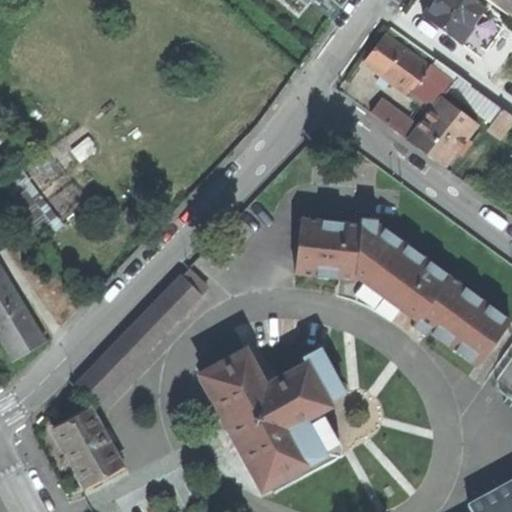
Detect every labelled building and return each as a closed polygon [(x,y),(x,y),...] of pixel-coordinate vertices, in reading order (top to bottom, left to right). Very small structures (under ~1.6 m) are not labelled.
[(478,2),(479,0),(434,0),(424,16),(460,42),(485,7),(478,2)] [(511,0),(487,0),(507,15),(511,7),(511,0)] [(388,82),(407,95),(409,92),(427,68),(383,37),(363,64),(380,77),(376,82),(380,85),(384,88),(388,82)] [(481,69),(447,44),(434,60),(437,62),(458,77),(469,85),(481,69)] [(442,98),(448,90),(458,77),(437,62),(430,70),(427,68),(409,92),(433,109),(442,98)] [(511,121),(511,116),(469,85),(458,77),(448,90),(492,122),(488,128),(501,137),(511,121)] [(477,124),(442,98),(433,109),(419,127),(408,141),(427,154),(444,167),(459,147),(464,151),(470,143),(466,140),(477,124)] [(371,114),(384,124),(395,111),(381,102),(371,114)] [(384,124),(408,141),(419,127),(395,111),(384,124)] [(308,165),(297,155),(269,184),(280,195),(308,165)] [(424,337),(428,331),(465,285),(376,224),(377,219),(361,218),(360,225),(300,219),(294,275),(356,281),(356,279),(415,322),(411,327),(424,337)] [(44,341),(0,267),(0,338),(13,360),(44,341)] [(202,296),(181,276),(77,384),(98,404),(202,296)] [(509,321),(465,285),(428,331),(476,366),(509,321)] [(199,376),(261,490),(325,456),(305,420),(330,407),(328,404),(343,395),(319,351),(304,360),(306,364),(265,387),(245,351),(199,376)] [(89,410),(53,430),(67,455),(85,487),(120,467),(89,410)] [(511,511),(511,480),(468,505),(470,511),(511,511)]
